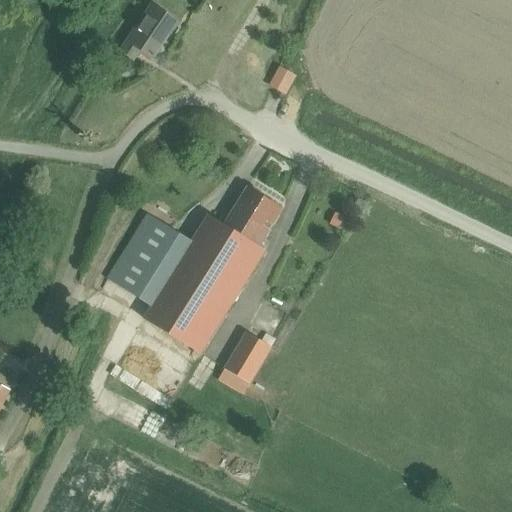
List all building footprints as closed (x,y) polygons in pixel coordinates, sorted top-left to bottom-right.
[(152,60),(177,24),(153,7),(121,53),(133,61),(140,51),(152,60)] [(268,88),(270,88),(286,96),(296,77),(278,68),(268,88)] [(148,216),(110,277),(107,281),(151,309),(144,321),(200,356),(265,253),(258,249),(282,211),(261,198),(261,194),(253,189),(250,190),(248,189),(224,227),(208,218),(192,244),(148,216)] [(337,215),(332,226),(342,231),(347,220),(337,215)] [(218,381),(240,394),(246,383),(249,385),(271,349),(246,334),(224,370),(224,371),(218,381)] [(0,376),(0,409),(9,391),(13,383),(0,376)]
